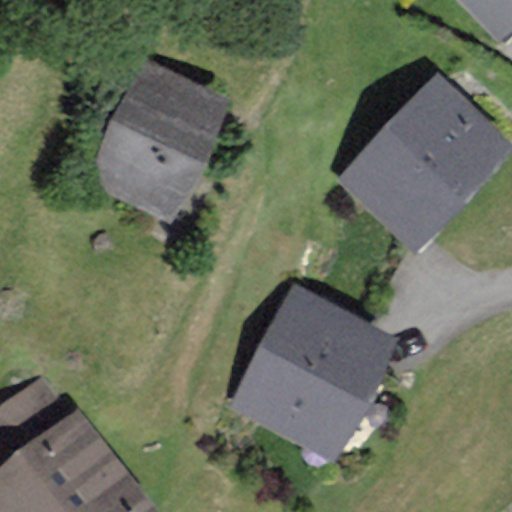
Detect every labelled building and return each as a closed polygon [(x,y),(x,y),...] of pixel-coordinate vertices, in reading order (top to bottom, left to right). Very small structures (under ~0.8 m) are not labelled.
[(511,0),(461,0),(499,39),(511,27),(511,0)] [(230,100),(144,60),(88,180),(173,220),(230,100)] [(460,100),(436,78),(347,176),(417,240),(506,142),(460,100)] [(350,318),(297,293),(243,406),(334,449),(388,336),(350,318)] [(155,511),(48,383),(0,423),(0,450),(13,466),(0,476),(0,511),(155,511)]
